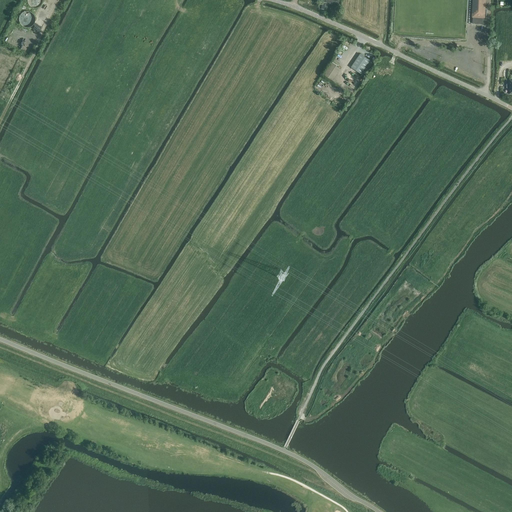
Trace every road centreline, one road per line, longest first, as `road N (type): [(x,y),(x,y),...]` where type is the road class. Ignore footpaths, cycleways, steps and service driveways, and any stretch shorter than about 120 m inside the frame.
road 1 (unclassified): [(283,450),(0,339)]
road 2 (unclassified): [(511,108),(271,0)]
